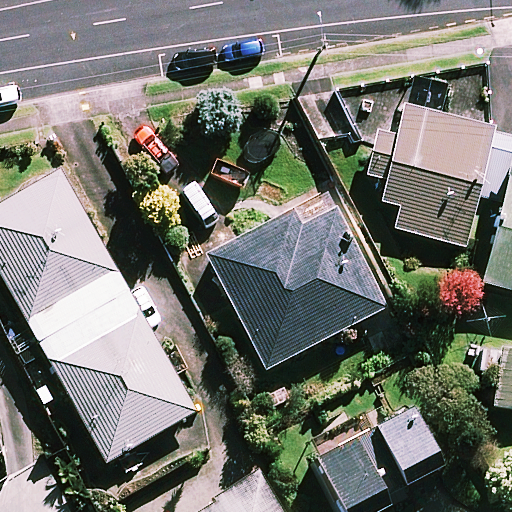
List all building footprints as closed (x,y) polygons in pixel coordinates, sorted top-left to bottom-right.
[(484,128),(395,110),(376,202),(394,206),(389,231),(460,245),(484,128)] [(511,155),(502,153),(472,285),(511,294),(511,155)] [(16,354),(32,344),(100,464),(188,414),(52,174),(0,203),(0,301),(16,329),(5,335),(16,354)] [(384,306),(326,192),(200,257),(258,370),(384,306)] [(511,352),(479,348),(477,370),(493,372),(489,408),(511,410),(511,352)] [(368,511),(435,478),(399,408),(296,461),(321,511),(368,511)] [(192,511),(267,511),(245,477),(192,511)]
